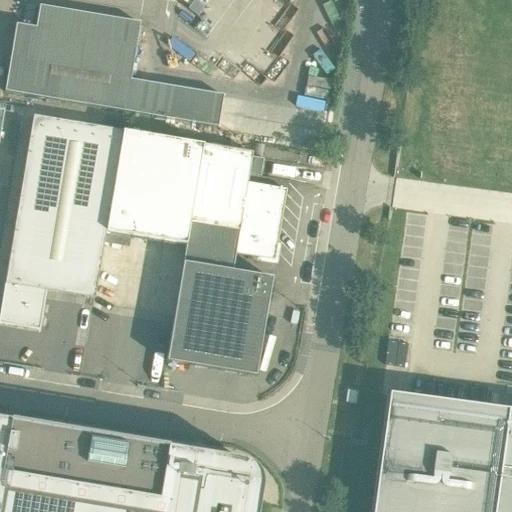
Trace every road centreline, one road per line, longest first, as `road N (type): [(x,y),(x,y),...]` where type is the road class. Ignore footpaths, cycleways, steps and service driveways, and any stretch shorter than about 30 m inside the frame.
road 1 (unclassified): [(383,0),(309,442)]
road 2 (unclassified): [(309,442),(0,391)]
